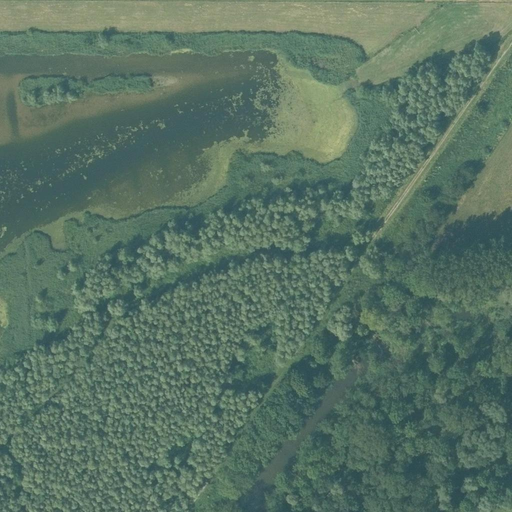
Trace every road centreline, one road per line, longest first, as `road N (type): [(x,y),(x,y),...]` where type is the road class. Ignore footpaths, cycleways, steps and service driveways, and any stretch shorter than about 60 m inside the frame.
road 1 (track): [(185,511),(369,239)]
road 2 (track): [(369,239),(502,53)]
